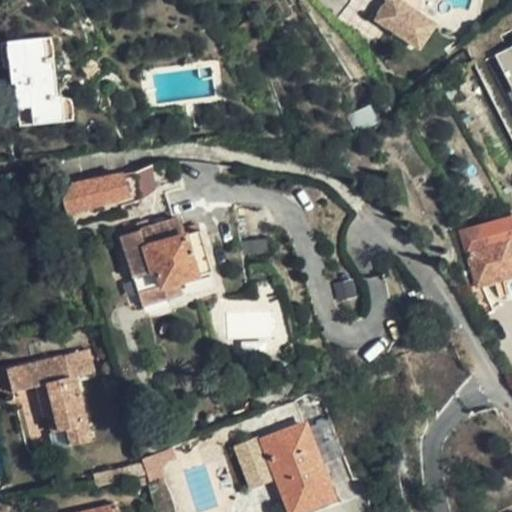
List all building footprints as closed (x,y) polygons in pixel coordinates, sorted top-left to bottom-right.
[(389,0),(377,18),(422,47),(439,21),(422,9),(407,0),(389,0)] [(407,0),(422,9),(426,2),(425,0),(407,0)] [(58,100),(49,41),(2,46),(4,70),(9,70),(12,89),(17,88),(20,125),(72,120),(70,100),(58,100)] [(509,47),(494,55),(511,91),(511,52),(509,47)] [(134,174),(74,184),(63,197),(67,213),(120,198),(122,206),(136,202),(155,191),(156,187),(152,165),(149,165),(134,174)] [(511,274),(511,248),(510,242),(511,241),(511,220),(460,236),(486,309),(499,304),(492,281),(511,274)] [(180,221),(125,237),(122,238),(141,295),(183,281),(189,299),(219,288),(199,225),(183,232),(180,221)] [(336,281),(339,299),(358,296),(354,278),(336,281)] [(147,312),(149,311),(189,299),(183,281),(141,295),(147,312)] [(439,319),(421,293),(399,305),(416,331),(439,319)] [(81,356),(9,371),(5,371),(10,394),(33,388),(47,385),(53,415),(50,416),(54,434),(68,431),(71,446),(92,441),(77,379),(86,377),(81,356)] [(5,371),(9,371),(6,366),(0,367),(0,396),(10,394),(5,371)] [(41,418),(50,416),(53,415),(47,385),(33,388),(41,418)] [(136,392),(123,396),(135,433),(144,424),(136,392)] [(303,420),(295,400),(254,415),(262,435),(278,477),(291,511),(302,511),(340,498),(310,418),(303,420)] [(278,477),(262,435),(236,444),(252,488),(278,477)] [(173,447),(142,458),(143,462),(146,472),(149,482),(182,473),(173,447)] [(90,474),(93,484),(131,475),(129,465),(90,474)]
